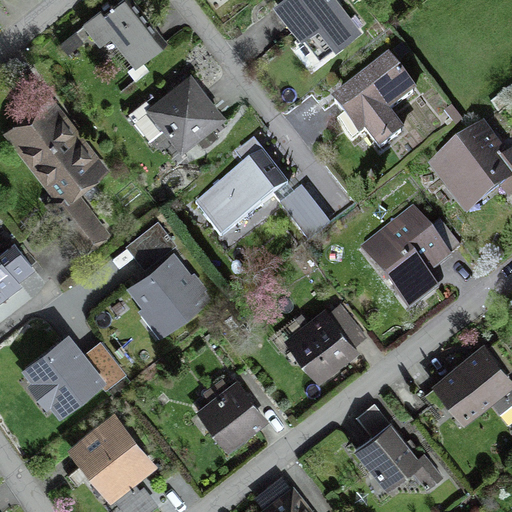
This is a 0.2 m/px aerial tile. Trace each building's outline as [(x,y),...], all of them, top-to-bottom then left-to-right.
[(169,47),(136,0),(127,0),(85,30),(101,54),(115,45),(134,72),(169,47)] [(361,30),(336,0),(291,0),(278,11),(321,64),(361,30)] [(417,99),(390,65),(332,111),(359,144),(366,139),(382,158),(406,139),(391,119),(417,99)] [(228,121),(192,77),(148,113),(184,157),(228,121)] [(54,100),(9,131),(59,199),(105,166),(54,100)] [(511,159),(510,162),(485,130),(433,171),(471,220),(504,193),(511,202),(511,159)] [(289,186),(265,154),(196,205),(220,237),(289,186)] [(336,228),(307,194),(287,211),(316,245),(336,228)] [(83,251),(107,232),(85,201),(60,219),(83,251)] [(453,262),(415,214),(369,249),(394,280),(388,285),(410,314),(439,291),(430,279),(453,262)] [(0,247),(0,290),(22,274),(0,247)] [(208,298),(174,256),(133,289),(167,330),(208,298)] [(361,358),(324,313),(286,344),(323,388),(361,358)] [(70,341),(30,371),(61,411),(101,381),(70,341)] [(511,391),(511,380),(484,345),(430,387),(464,429),(511,391)] [(270,427),(237,382),(196,411),(229,456),(270,427)] [(154,462),(116,414),(75,446),(114,494),(154,462)] [(424,466),(393,427),(359,454),(389,493),(424,466)] [(313,511),(297,491),(268,511),(313,511)] [(151,511),(161,504),(150,492),(125,511),(151,511)]
